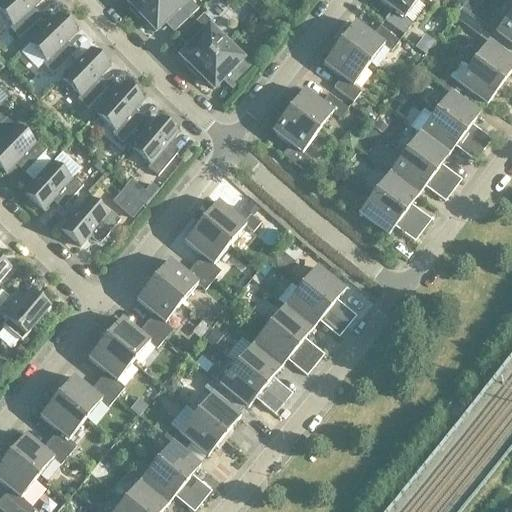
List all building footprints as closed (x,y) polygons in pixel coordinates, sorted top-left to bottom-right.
[(31,12),(43,0),(42,0),(3,0),(0,3),(0,13),(12,27),(9,30),(18,40),(39,21),(31,12)] [(123,0),(130,7),(128,8),(127,9),(136,19),(155,0),(123,0)] [(184,4),(179,0),(155,0),(136,19),(145,28),(148,26),(155,33),(168,21),(177,30),(198,10),(188,0),(184,4)] [(253,0),(248,6),(256,13),(261,7),(253,0)] [(418,0),(376,0),(391,11),(384,21),(404,36),(411,26),(403,20),(418,0)] [(511,15),(510,14),(494,34),(511,47),(511,15)] [(187,65),(185,67),(184,68),(194,77),(225,45),(208,29),(213,25),(203,15),(182,36),(192,45),(180,58),(187,65)] [(64,47),(76,35),(57,16),(28,44),(46,63),(43,66),(52,75),(72,56),(64,47)] [(353,24),(338,45),(368,67),(383,47),(391,53),(398,43),(379,28),(371,38),(353,24)] [(511,47),(494,34),(487,28),(479,38),(487,44),(472,64),(501,87),(511,72),(511,47)] [(241,61),(225,45),(194,77),(203,86),(206,83),(213,90),(225,78),(235,87),(255,66),(245,57),(241,61)] [(368,67),(338,45),(322,65),(340,79),(333,89),(353,103),(360,93),(352,87),(368,67)] [(97,81),(109,69),(90,50),(61,80),(79,98),(77,101),(86,110),(106,90),(97,81)] [(501,87),(472,64),(456,85),(448,79),(441,89),(449,95),(449,94),(461,103),(468,94),(486,107),(501,87)] [(131,115),(143,102),(123,84),(95,115),(114,132),(112,135),(122,144),(141,123),(131,115)] [(302,92),(287,112),(317,135),(332,115),(340,121),(347,111),(328,96),(320,105),(302,92)] [(479,117),(461,103),(449,94),(449,95),(433,115),(483,152),(491,141),(476,130),(475,131),(471,132),(468,130),(479,117)] [(23,103),(23,104),(29,111),(36,104),(29,98),(23,103)] [(392,102),(387,110),(393,115),(399,107),(392,102)] [(0,125),(10,115),(1,106),(0,106),(0,125)] [(368,109),(362,116),(372,123),(378,116),(368,109)] [(317,135),(287,112),(271,133),(289,147),(282,156),(305,174),(313,164),(301,155),(317,135)] [(483,152),(433,115),(418,135),(448,157),(458,144),(460,146),(461,150),(460,151),(475,163),(483,152)] [(166,148),(177,135),(157,118),(130,149),(150,166),(147,169),(157,178),(176,156),(166,148)] [(378,122),(372,129),(382,136),(387,129),(378,122)] [(0,169),(6,175),(15,166),(18,163),(26,172),(46,152),(36,142),(33,145),(15,127),(0,142),(0,169)] [(448,157),(418,135),(403,155),(452,192),(460,181),(446,170),(445,172),(441,172),(438,170),(448,157)] [(51,164),(23,194),(43,212),(51,203),(54,200),(63,208),(83,187),(73,178),(79,171),(61,155),(52,165),(51,164)] [(452,192),(403,155),(388,175),(418,197),(427,185),(430,187),(431,191),(430,192),(444,203),(452,192)] [(418,197),(388,175),(373,195),(422,232),(430,222),(415,211),(415,212),(411,212),(408,210),(418,197)] [(139,199),(146,205),(159,190),(152,184),(139,199)] [(422,232),(373,195),(357,216),(387,238),(397,225),(400,227),(400,231),(399,232),(414,243),(422,232)] [(130,199),(120,211),(132,222),(143,209),(131,198),(130,199)] [(81,248),(89,238),(92,235),(101,243),(120,222),(109,213),(106,216),(87,200),(60,231),(81,248)] [(216,204),(200,224),(229,247),(245,228),(252,234),(260,224),(241,208),(234,218),(216,204)] [(229,247),(200,224),(184,243),(201,258),(193,267),(212,283),(220,273),(212,267),(229,247)] [(0,282),(10,271),(0,262),(0,282)] [(168,262),(152,282),(181,306),(197,286),(204,292),(212,283),(193,267),(186,276),(168,262)] [(315,269),(299,289),(346,328),(355,318),(341,306),(340,307),(336,308),(333,305),(344,293),(315,269)] [(181,306),(152,282),(135,302),(153,316),(145,325),(164,341),(172,331),(164,325),(181,306)] [(346,328),(299,289),(283,308),(312,332),(322,319),(324,322),(325,326),(324,327),(338,338),(346,328)] [(15,291),(0,309),(0,316),(6,321),(1,327),(21,343),(49,309),(30,293),(25,299),(15,291)] [(312,332),(283,308),(267,328),(315,367),(323,357),(309,345),(308,346),(304,346),(302,344),(312,332)] [(202,319),(202,320),(209,325),(216,317),(209,311),(202,319)] [(120,320),(104,340),(132,364),(149,344),(156,350),(164,341),(145,325),(137,335),(120,320)] [(315,367),(267,328),(251,347),(280,371),(290,358),(293,360),(293,364),(292,365),(306,377),(315,367)] [(212,330),(205,338),(214,345),(221,336),(212,330)] [(132,364),(104,340),(87,360),(105,374),(97,384),(116,399),(124,390),(116,383),(132,364)] [(280,371),(251,347),(235,366),(283,406),(291,395),(277,384),(276,385),(272,385),(269,383),(280,371)] [(192,355),(188,360),(192,363),(196,358),(192,355)] [(283,406),(235,366),(219,386),(230,396),(247,410),(258,397),(260,399),(261,403),(260,404),(274,416),(283,406)] [(72,379),(56,398),(84,422),(100,403),(108,409),(116,399),(97,384),(89,393),(72,379)] [(164,387),(163,387),(171,394),(175,389),(174,383),(170,380),(164,387)] [(211,396),(195,415),(223,439),(240,419),(223,405),(230,396),(219,386),(211,380),(203,389),(211,396)] [(84,422),(56,398),(39,418),(56,433),(49,442),(68,457),(76,448),(68,442),(84,422)] [(131,408),(130,409),(137,415),(145,406),(137,400),(131,408)] [(223,439),(195,415),(179,435),(171,429),(163,438),(170,445),(171,444),(182,454),(190,445),(207,459),(223,439)] [(152,427),(162,435),(169,427),(159,419),(152,427)] [(24,437),(7,457),(36,480),(52,461),(60,467),(68,457),(49,442),(41,451),(24,437)] [(182,454),(171,444),(170,445),(154,464),(202,503),(210,493),(196,482),(195,483),(191,483),(189,481),(199,468),(182,454)] [(111,451),(107,456),(116,463),(120,458),(111,451)] [(36,480),(7,457),(0,465),(0,483),(8,491),(0,501),(0,510),(2,511),(34,511),(20,500),(36,480)] [(194,511),(202,503),(154,464),(138,484),(167,507),(177,495),(180,497),(180,501),(179,502),(191,511),(194,511)] [(163,511),(167,507),(138,484),(122,503),(133,511),(163,511)] [(133,511),(122,503),(114,511),(133,511)]
